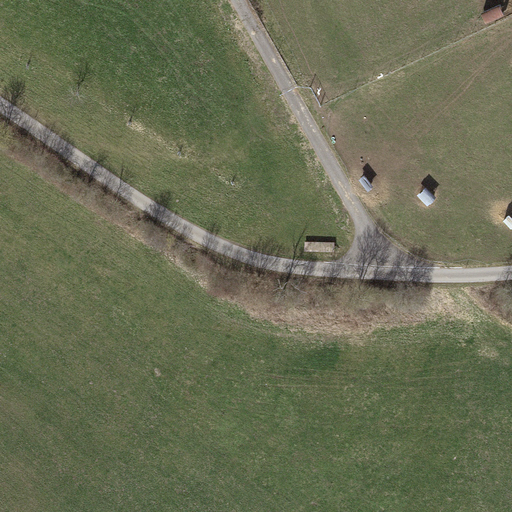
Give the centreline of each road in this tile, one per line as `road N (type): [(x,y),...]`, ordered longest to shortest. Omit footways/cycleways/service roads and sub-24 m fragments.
road 1 (track): [(511,271),(360,274),(253,258),(165,218),(0,104)]
road 2 (track): [(393,275),(238,0)]
